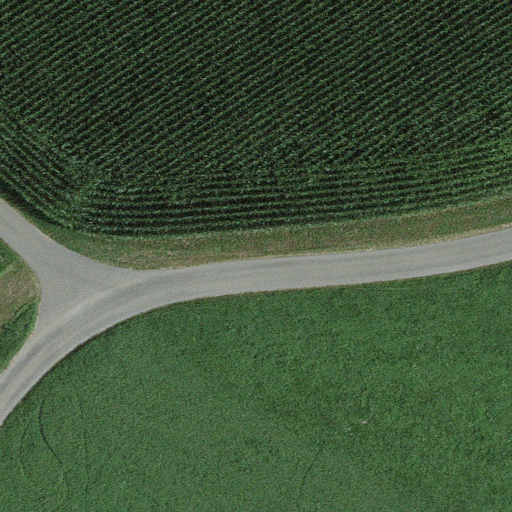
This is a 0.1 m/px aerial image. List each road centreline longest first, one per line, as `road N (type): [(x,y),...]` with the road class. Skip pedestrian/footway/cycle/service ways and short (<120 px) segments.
road 1 (unclassified): [(0,406),(18,378),(100,311),(177,282),(486,255),(511,246)]
road 2 (track): [(0,222),(100,311)]
